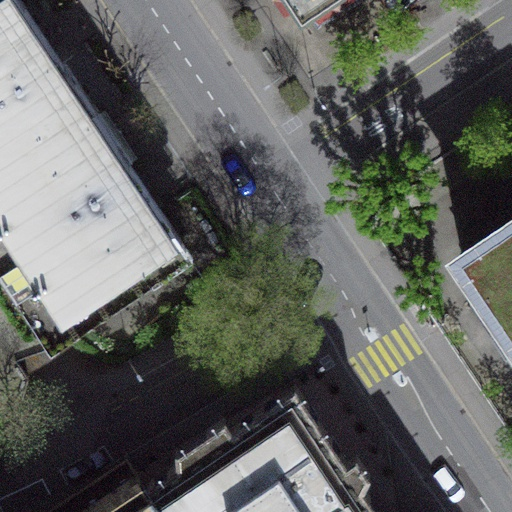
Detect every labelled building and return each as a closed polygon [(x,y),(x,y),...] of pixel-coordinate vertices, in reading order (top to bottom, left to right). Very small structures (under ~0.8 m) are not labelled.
[(0,0),(0,176),(95,113),(20,0),(0,0)] [(283,0),(299,22),(332,0),(283,0)] [(95,113),(0,176),(0,272),(49,347),(189,255),(95,113)] [(511,223),(461,257),(511,332),(511,223)] [(164,511),(320,511),(363,484),(372,478),(354,451),(344,457),(342,453),(325,428),(294,382),(231,426),(223,413),(174,446),(175,461),(144,482),(164,511)] [(164,511),(144,482),(137,471),(74,511),(164,511)] [(381,511),(363,484),(320,511),(381,511)]
